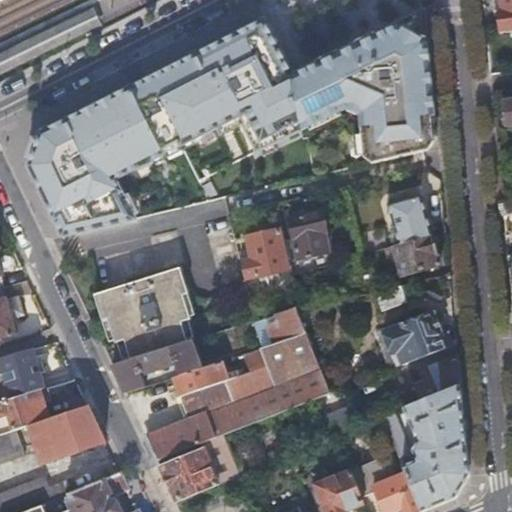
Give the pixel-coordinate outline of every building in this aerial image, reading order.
[(511,0),(499,0),(501,9),(497,10),(497,11),(500,32),(511,30),(511,0)] [(93,7),(0,52),(0,75),(102,25),(93,7)] [(257,150),(301,128),(290,75),(263,20),(40,133),(29,166),(62,236),(135,219),(116,179),(165,154),(167,158),(185,149),(183,145),(240,116),(257,150)] [(289,69),(290,75),(395,24),(393,20),(289,69)] [(395,24),(290,75),(301,128),(345,107),(359,115),(363,158),(372,163),(427,149),(433,141),(430,114),(433,114),(430,79),(426,42),(395,24)] [(398,244),(432,234),(421,195),(404,200),(387,204),(398,244)] [(511,213),(511,199),(509,200),(503,201),(503,206),(504,216),(507,215),(511,213)] [(293,239),(285,241),(289,258),(293,275),(333,263),(330,250),(328,250),(323,233),(326,232),(321,212),(289,220),(293,239)] [(251,259),(240,261),(245,280),(288,270),(279,230),(246,237),(251,259)] [(398,244),(384,248),(386,258),(396,255),(401,274),(423,268),(437,264),(440,259),(432,234),(398,244)] [(130,360),(187,342),(181,322),(191,318),(183,296),(189,293),(181,268),(95,295),(102,320),(107,318),(115,343),(124,341),(130,360)] [(0,336),(15,333),(10,318),(4,299),(0,287),(3,286),(0,274),(0,336)] [(400,287),(374,293),(382,312),(406,302),(400,287)] [(4,299),(10,318),(24,314),(18,295),(4,299)] [(293,301),(253,314),(255,320),(274,314),(296,307),(293,301)] [(296,307),(274,314),(277,321),(265,326),(271,345),(306,333),(296,307)] [(402,365),(447,347),(443,336),(434,313),(410,322),(383,333),(392,355),(394,354),(394,353),(397,352),(402,365)] [(248,324),(234,329),(237,337),(251,332),(248,324)] [(221,362),(201,369),(180,376),(173,378),(180,396),(189,420),(146,436),(157,459),(200,443),(219,436),(330,393),(306,333),(271,345),(261,348),(268,366),(237,377),(235,371),(226,374),(221,362)] [(447,347),(452,345),(447,334),(443,336),(447,347)] [(130,360),(113,366),(126,394),(145,387),(141,375),(154,371),(175,365),(180,376),(201,369),(191,341),(187,342),(130,360)] [(0,357),(0,362),(3,372),(0,372),(0,402),(44,388),(33,348),(0,357)] [(461,386),(458,357),(440,364),(422,371),(427,381),(416,386),(422,400),(423,401),(461,386)] [(158,383),(154,371),(141,375),(145,387),(158,383)] [(423,401),(422,400),(404,407),(419,441),(413,451),(416,459),(416,463),(403,468),(406,474),(407,474),(422,511),(456,498),(470,476),(466,438),(461,386),(423,401)] [(51,401),(47,387),(44,388),(0,402),(0,419),(8,418),(13,431),(17,430),(30,426),(50,419),(45,403),(51,401)] [(105,443),(87,406),(50,419),(30,426),(42,463),(105,443)] [(395,425),(390,413),(381,417),(387,429),(395,425)] [(0,463),(25,455),(17,430),(13,431),(0,435),(0,463)] [(237,477),(219,436),(200,443),(203,448),(160,465),(178,502),(237,477)] [(401,442),(393,445),(399,459),(406,455),(401,442)] [(324,451),(320,443),(310,447),(314,456),(324,451)] [(314,456),(310,447),(289,456),(295,470),(308,465),(316,462),(314,456)] [(420,511),(422,511),(407,474),(406,474),(387,482),(378,460),(350,472),(361,497),(376,491),(385,511),(395,511),(398,511),(420,511)] [(312,473),(308,465),(295,470),(298,478),(312,473)] [(361,497),(350,472),(316,487),(318,492),(321,500),(326,511),(347,511),(347,510),(363,504),(361,497)] [(111,511),(108,505),(109,499),(128,490),(120,475),(76,492),(47,504),(50,511),(36,511),(35,508),(25,511),(111,511)] [(0,511),(25,511),(35,508),(47,504),(76,492),(72,480),(71,480),(71,481),(49,489),(44,477),(0,493),(0,511)]
